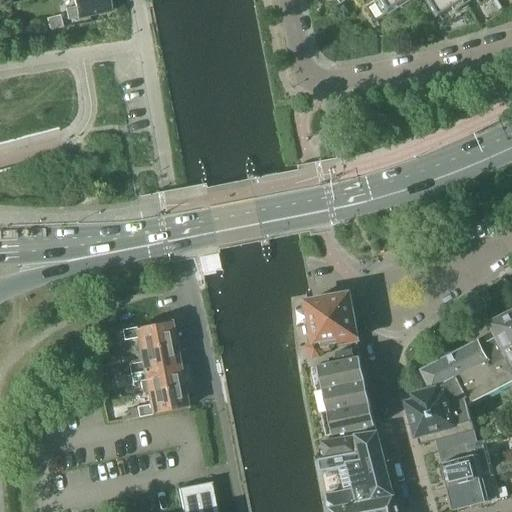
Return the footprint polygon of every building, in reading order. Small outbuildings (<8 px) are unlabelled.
[(71,0),(73,7),(76,18),(76,19),(112,12),(109,1),(109,0),(71,0)] [(376,0),(386,15),(409,0),(429,0),(440,16),(466,0),(376,0)] [(60,16),(46,19),(50,31),(63,28),(60,16)] [(307,347),(308,353),(314,357),(321,356),(325,351),(331,350),(336,344),(358,340),(350,294),(308,301),(315,340),(312,341),(307,347)] [(511,310),(489,323),(495,334),(511,367),(511,310)] [(138,351),(177,343),(175,332),(173,332),(171,322),(115,333),(117,342),(135,339),(138,351)] [(437,440),(441,453),(478,443),(475,430),(476,429),(469,403),(511,382),(511,367),(495,334),(480,342),(480,341),(422,371),(423,373),(422,374),(427,383),(429,383),(431,391),(415,395),(417,401),(409,404),(420,445),(437,440)] [(177,343),(138,351),(140,363),(128,366),(130,374),(179,365),(178,356),(180,356),(177,343)] [(312,368),(327,436),(376,426),(359,348),(336,353),(338,362),(312,368)] [(128,365),(112,368),(114,377),(129,374),(128,365)] [(181,375),(179,365),(130,374),(132,384),(144,382),(146,394),(186,386),(183,374),(181,375)] [(113,378),(103,380),(105,390),(115,388),(113,378)] [(186,386),(146,394),(148,405),(137,407),(139,418),(187,408),(186,399),(188,398),(186,386)] [(139,418),(137,407),(129,409),(131,419),(139,418)] [(326,496),(328,509),(395,496),(390,478),(378,432),(354,436),(355,437),(357,453),(325,459),(319,460),(321,471),(349,465),(353,485),(345,487),(346,492),(326,496)] [(322,442),(325,459),(357,453),(355,437),(322,442)] [(492,468),(489,453),(486,441),(478,443),(441,453),(442,456),(444,464),(442,464),(446,480),(447,484),(448,488),(494,476),(495,476),(503,474),(501,466),(500,466),(492,468)] [(501,466),(503,474),(511,472),(511,461),(500,464),(500,466),(501,466)] [(494,476),(448,488),(451,499),(448,500),(451,509),(453,508),(454,511),(490,502),(501,498),(495,476),(494,476)] [(217,511),(212,483),(179,489),(183,511),(217,511)] [(395,496),(328,509),(328,511),(399,511),(395,496)]
